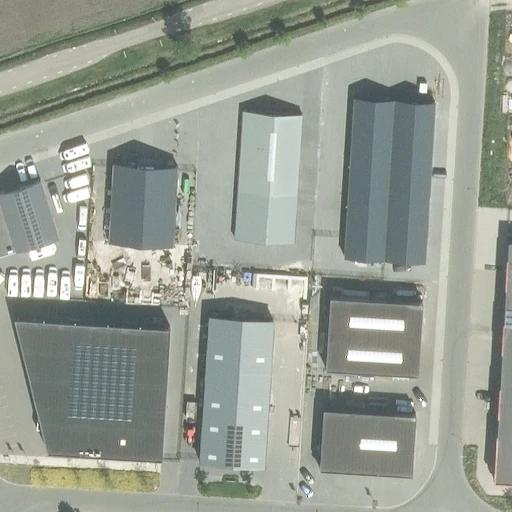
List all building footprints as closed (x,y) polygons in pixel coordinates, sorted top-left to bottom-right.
[(354,98),(351,138),(391,140),(393,100),(354,98)] [(393,100),(391,140),(431,143),(433,103),(393,100)] [(242,111),(234,239),(292,243),(300,115),(242,111)] [(351,138),(350,158),(390,160),(391,140),(351,138)] [(390,160),(388,180),(428,183),(431,143),(391,140),(390,160)] [(350,158),(349,178),(388,180),(390,160),(350,158)] [(113,163),(108,242),(172,246),(176,166),(113,163)] [(349,178),(347,198),(387,200),(388,180),(349,178)] [(37,180),(0,192),(0,255),(56,237),(37,180)] [(387,200),(386,220),(426,223),(428,183),(388,180),(387,200)] [(347,198),(346,218),(386,220),(387,200),(347,198)] [(346,218),(345,238),(385,240),(386,220),(346,218)] [(385,240),(383,260),(423,263),(426,223),(386,220),(385,240)] [(345,238),(344,258),(383,260),(385,240),(345,238)] [(511,272),(505,272),(503,304),(511,304),(511,272)] [(329,296),(325,369),(417,374),(422,302),(329,296)] [(511,304),(503,304),(501,336),(511,336),(511,304)] [(167,327),(11,317),(44,451),(159,458),(167,327)] [(208,317),(199,461),(263,465),(272,321),(208,317)] [(511,336),(501,336),(499,368),(511,369),(511,336)] [(511,369),(499,368),(498,400),(511,400),(511,369)] [(511,400),(498,400),(496,432),(511,433),(511,400)] [(322,408),(318,468),(411,474),(415,413),(322,408)] [(511,433),(496,432),(493,480),(511,480),(511,433)]
